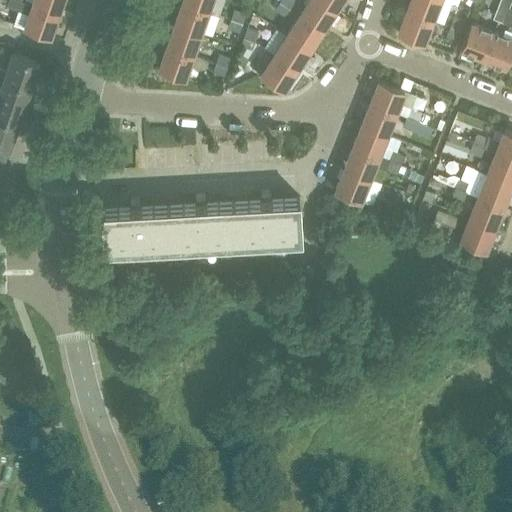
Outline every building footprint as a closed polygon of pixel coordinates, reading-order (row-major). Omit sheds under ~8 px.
[(22,2),(16,0),(7,0),(7,2),(6,5),(31,13),(26,27),(52,36),(59,14),(33,5),(22,2)] [(34,0),(33,5),(59,14),(64,0),(34,0)] [(182,0),(182,1),(207,10),(210,0),(182,0)] [(320,0),(308,0),(299,14),(321,28),(334,8),(320,0)] [(320,0),(334,8),(339,0),(320,0)] [(359,0),(358,0),(346,20),(362,29),(374,9),(359,0)] [(409,0),(406,10),(431,19),(438,0),(409,0)] [(499,0),(492,17),(497,19),(504,0),(499,0)] [(504,0),(497,19),(503,21),(511,0),(504,0)] [(182,1),(174,23),(199,32),(207,10),(182,1)] [(290,8),(280,1),(275,9),(285,16),(290,8)] [(235,8),(231,18),(242,22),(246,12),(235,8)] [(431,19),(406,10),(397,31),(422,41),(431,19)] [(299,14),(286,34),(308,48),(321,28),(299,14)] [(454,15),(449,26),(461,31),(465,20),(454,15)] [(242,22),(231,18),(228,27),(239,32),(242,22)] [(461,48),(483,56),(493,30),(471,21),(461,48)] [(199,32),(174,23),(166,46),(191,55),(199,32)] [(247,25),(244,34),(255,41),(259,29),(247,25)] [(461,31),(449,26),(446,35),(458,40),(461,31)] [(308,48),(286,34),(277,27),(264,47),(273,53),(295,67),(308,48)] [(511,36),(493,30),(483,56),(506,65),(511,49),(511,36)] [(255,41),(244,34),(240,45),(252,49),(255,41)] [(191,55),(166,46),(159,68),(184,77),(191,55)] [(215,63),(227,67),(231,56),(219,52),(215,63)] [(15,53),(2,90),(29,99),(42,63),(15,53)] [(295,67),(273,53),(261,73),(282,87),(295,67)] [(227,67),(215,63),(212,71),(224,75),(227,67)] [(378,80),(369,101),(395,111),(395,110),(406,114),(406,116),(418,120),(422,111),(410,106),(399,101),(403,90),(378,80)] [(2,90),(0,95),(0,116),(21,123),(29,99),(2,90)] [(369,101),(361,123),(386,133),(395,111),(369,101)] [(12,148),(21,123),(0,116),(0,143),(11,147),(12,148)] [(406,116),(402,125),(414,129),(418,120),(406,116)] [(444,119),(439,117),(436,127),(441,128),(444,119)] [(361,123),(352,145),(377,155),(386,133),(361,123)] [(485,147),(495,151),(511,157),(511,132),(504,129),(499,141),(477,132),(473,141),(485,147)] [(481,156),(485,147),(473,141),(469,151),(481,156)] [(0,176),(11,147),(0,143),(0,176)] [(352,145),(343,167),(368,177),(377,155),(352,145)] [(393,148),(389,159),(400,164),(405,153),(393,148)] [(495,151),(487,170),(486,172),(511,182),(511,178),(511,157),(495,151)] [(389,159),(385,168),(397,173),(400,164),(389,159)] [(459,176),(456,185),(455,185),(467,190),(477,194),(501,203),(511,182),(486,172),(487,170),(467,162),(461,177),(459,176)] [(368,177),(343,167),(334,188),(359,199),(368,177)] [(430,186),(451,195),(463,199),(467,190),(455,185),(456,185),(434,176),(430,186)] [(408,182),(405,190),(410,192),(413,184),(408,182)] [(425,189),(422,197),(431,201),(435,193),(425,189)] [(383,208),(387,198),(375,194),(371,203),(383,208)] [(501,203),(477,194),(468,216),(492,225),(501,203)] [(298,195),(232,199),(235,236),(300,232),(298,195)] [(232,199),(166,202),(168,240),(235,236),(232,199)] [(166,202),(100,206),(102,244),(168,240),(166,202)] [(431,225),(438,228),(438,230),(449,235),(453,225),(456,226),(460,217),(439,208),(431,225)] [(492,225),(468,216),(459,238),(483,248),(492,225)]
